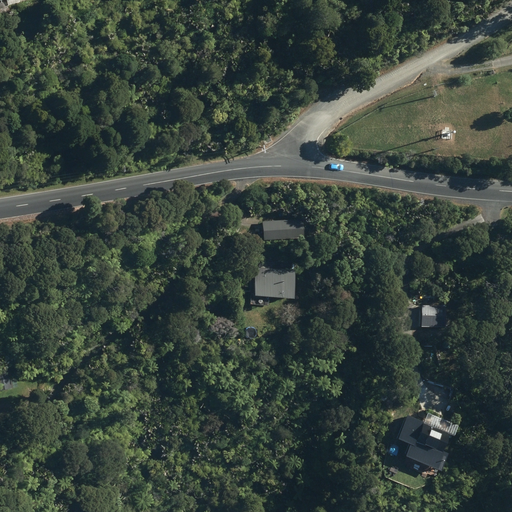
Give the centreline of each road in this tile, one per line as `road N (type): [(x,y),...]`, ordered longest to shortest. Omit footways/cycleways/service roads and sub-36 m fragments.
road 1 (unclassified): [(294,166),(0,208)]
road 2 (unclassified): [(510,0),(439,57),(341,100),(315,123),(294,166)]
road 3 (unclassified): [(511,191),(294,166)]
